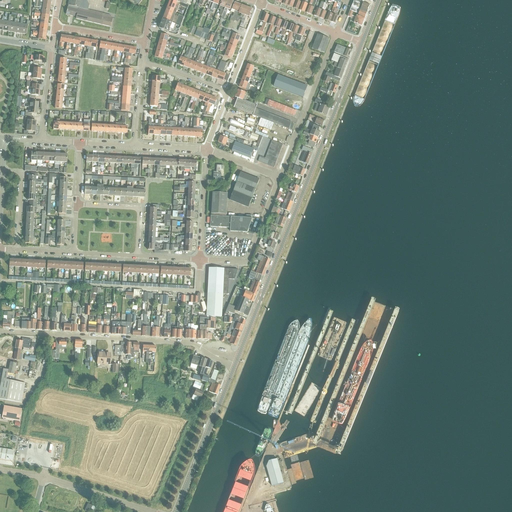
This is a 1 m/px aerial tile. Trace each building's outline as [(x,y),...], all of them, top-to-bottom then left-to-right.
[(110,27),(112,18),(110,17),(111,16),(92,11),(91,13),(90,12),(90,11),(87,10),(87,12),(86,11),(86,10),(79,8),(81,0),(69,0),(68,5),(68,8),(67,7),(66,14),(76,17),(76,19),(110,27)] [(173,0),(170,0),(167,10),(176,14),(179,5),(182,5),(181,6),(188,9),(189,6),(186,5),(173,0)] [(214,0),(211,10),(210,12),(213,13),(216,5),(218,5),(220,0),(214,0)] [(221,16),(222,16),(229,0),(227,0),(222,0),(219,9),(221,10),(221,13),(222,13),(221,16)] [(229,0),(222,16),(221,19),(224,20),(226,15),(228,9),(230,10),(233,2),(229,0)] [(303,0),(299,10),(305,12),(308,5),(305,3),(306,0),(303,0)] [(354,0),(351,8),(360,11),(358,16),(365,19),(370,5),(364,3),(364,0),(354,0)] [(314,16),(319,18),(324,3),(322,1),(319,9),(317,8),(314,16)] [(232,16),(228,27),(232,29),(235,21),(237,15),(241,5),(235,3),(233,9),(232,9),(231,12),(234,13),(233,17),(232,16)] [(324,3),(319,18),(324,19),(327,12),(324,11),(327,4),(324,3)] [(241,17),(237,15),(235,21),(239,22),(240,20),(242,21),(247,7),(242,5),(239,13),(242,14),(241,17)] [(247,7),(242,21),(241,23),(243,24),(244,22),(245,22),(247,16),(249,17),(252,9),(247,7)] [(325,20),(330,22),(335,9),(333,8),(331,14),(328,13),(325,20)] [(360,11),(351,8),(348,17),(351,18),(352,16),(356,18),(354,23),(362,26),(365,19),(358,16),(360,11)] [(335,9),(330,22),(335,24),(338,17),(336,16),(338,10),(336,9),(335,9)] [(167,10),(164,19),(181,26),(184,17),(176,14),(167,10)] [(262,36),(267,21),(269,18),(269,16),(264,14),(261,21),(264,22),(262,28),(260,28),(259,31),(257,30),(256,33),(262,36)] [(1,30),(8,31),(9,22),(10,22),(11,18),(11,15),(9,15),(9,18),(8,22),(4,21),(3,21),(1,30)] [(270,18),(269,18),(267,21),(269,22),(268,24),(271,25),(267,36),(269,37),(270,36),(271,32),(276,18),(271,16),(270,18)] [(8,31),(14,32),(15,23),(16,23),(17,19),(15,19),(14,23),(10,22),(9,22),(8,31)] [(181,26),(164,19),(160,29),(167,32),(170,33),(174,34),(177,35),(178,34),(181,26)] [(275,33),(275,34),(277,34),(278,33),(282,21),(277,19),(274,26),(277,27),(275,33)] [(14,32),(20,33),(22,24),(23,20),(21,20),(20,24),(16,23),(15,23),(14,32)] [(22,24),(20,33),(26,34),(28,25),(29,21),(27,21),(26,25),(22,24)] [(281,35),(284,36),(289,23),(283,21),(280,28),(283,29),(283,30),(281,35)] [(189,33),(194,35),(197,27),(195,26),(195,25),(192,24),(189,33)] [(286,42),(288,43),(295,26),(289,24),(287,30),(290,31),(287,38),(286,42)] [(288,43),(290,44),(292,37),(296,39),(298,35),(297,34),(299,27),(295,26),(289,39),(288,43)] [(198,27),(195,35),(201,38),(204,29),(198,27)] [(211,30),(204,27),(204,29),(201,38),(207,40),(209,35),(211,30)] [(296,39),(296,40),(300,42),(302,37),(303,37),(306,30),(301,28),(298,35),(296,39)] [(211,42),(209,47),(210,47),(217,30),(216,30),(214,33),(212,33),(211,35),(210,34),(207,41),(211,42)] [(225,37),(231,39),(239,42),(241,36),(234,33),(233,36),(223,32),(222,35),(225,37)] [(318,34),(312,49),(324,53),(330,39),(318,34)] [(63,42),(67,43),(68,36),(61,35),(59,42),(59,48),(62,48),(63,43),(63,42)] [(70,43),(73,44),(74,37),(68,36),(67,43),(66,49),(68,49),(68,46),(69,45),(70,43)] [(237,47),(239,42),(231,39),(225,37),(224,39),(227,40),(228,41),(230,42),(229,45),(237,47)] [(81,45),(85,46),(86,39),(80,38),(77,51),(77,56),(79,56),(81,45)] [(91,40),(88,59),(92,60),(93,54),(92,54),(94,48),(96,48),(98,41),(91,40)] [(108,50),(111,51),(112,44),(106,43),(103,62),(106,62),(107,56),(106,56),(107,52),(108,53),(108,50)] [(224,49),(227,50),(234,53),(237,47),(229,45),(226,43),(225,47),(222,46),(221,48),(224,49)] [(119,52),(123,53),(124,46),(118,45),(115,62),(118,63),(119,59),(118,58),(119,52)] [(159,45),(157,51),(167,54),(171,55),(173,56),(173,53),(171,53),(168,52),(167,51),(165,50),(166,47),(159,45)] [(337,45),(335,52),(342,55),(349,58),(352,51),(345,48),(337,45)] [(130,47),(127,63),(130,64),(131,60),(130,60),(131,54),(135,54),(136,48),(130,47)] [(180,60),(179,64),(184,67),(187,60),(191,48),(188,47),(186,52),(187,52),(186,55),(184,58),(181,57),(180,60)] [(187,60),(184,67),(190,69),(193,61),(190,60),(191,57),(192,54),(193,54),(195,50),(191,48),(187,60)] [(193,61),(190,69),(195,71),(199,60),(200,60),(203,51),(201,50),(197,60),(196,60),(195,62),(193,61)] [(234,53),(227,50),(225,57),(225,56),(224,57),(232,60),(232,59),(234,53)] [(157,51),(155,57),(163,59),(163,57),(166,57),(167,56),(170,57),(171,55),(167,54),(157,51)] [(199,60),(195,71),(201,73),(204,66),(203,65),(204,62),(202,61),(202,60),(205,52),(203,51),(200,60),(199,60)] [(327,73),(325,76),(340,82),(348,62),(339,58),(340,56),(334,54),(332,61),(331,62),(333,63),(334,61),(336,62),(335,64),(337,65),(336,67),(337,68),(334,75),(327,73)] [(33,55),(33,60),(33,64),(39,65),(39,62),(42,62),(43,56),(37,56),(37,55),(34,55),(33,55)] [(204,66),(201,73),(207,75),(212,60),(214,57),(213,57),(211,56),(210,60),(208,64),(207,64),(206,67),(204,66)] [(212,60),(207,75),(212,77),(215,70),(216,68),(213,67),(214,62),(215,63),(216,60),(216,58),(214,57),(212,60)] [(215,70),(212,77),(218,79),(224,62),(222,61),(221,61),(218,67),(217,71),(215,70)] [(224,62),(218,79),(223,82),(226,74),(223,73),(227,63),(224,62)] [(32,65),(32,73),(41,74),(41,69),(38,68),(39,66),(32,65)] [(32,73),(31,81),(37,82),(37,79),(40,79),(41,74),(32,73)] [(244,75),(242,81),(248,84),(250,78),(244,75)] [(274,86),(303,98),(307,86),(278,75),(274,86)] [(32,87),(32,90),(39,91),(40,85),(37,85),(37,82),(31,81),(27,81),(26,87),(32,87)] [(248,84),(242,81),(240,87),(248,90),(250,85),(248,84)] [(175,89),(173,97),(175,98),(176,94),(177,94),(178,92),(181,93),(183,86),(178,83),(177,84),(176,83),(174,89),(175,89)] [(328,90),(335,93),(338,86),(331,84),(328,90)] [(181,93),(180,96),(185,98),(186,95),(189,88),(183,86),(181,93)] [(185,98),(181,108),(184,109),(187,99),(188,99),(189,96),(192,97),(194,90),(189,88),(186,95),(185,98)] [(39,91),(32,90),(31,95),(30,95),(29,98),(35,99),(35,96),(39,96),(39,91)] [(193,102),(191,109),(193,110),(195,105),(200,92),(194,90),(192,97),(194,98),(193,102)] [(236,98),(238,98),(243,100),(244,96),(247,97),(248,94),(238,90),(236,98)] [(200,92),(195,105),(197,106),(198,103),(199,100),(203,102),(206,94),(200,92)] [(205,105),(202,113),(204,114),(205,112),(211,96),(206,94),(203,102),(203,103),(205,104),(204,104),(205,105)] [(204,114),(204,115),(206,115),(207,112),(208,113),(211,105),(214,106),(217,107),(219,101),(216,100),(217,98),(211,96),(205,112),(204,114)] [(256,108),(257,105),(254,103),(254,105),(243,100),(238,98),(234,108),(253,115),(256,108)] [(25,107),(29,108),(37,108),(38,103),(33,102),(33,99),(27,99),(26,104),(25,104),(25,107)] [(296,115),(298,109),(270,99),(268,105),(296,115)] [(314,111),(327,116),(329,108),(321,105),(322,102),(316,100),(315,103),(317,104),(314,111)] [(37,108),(29,108),(29,111),(25,111),(25,116),(31,116),(32,113),(37,114),(37,108)] [(256,108),(253,115),(289,129),(292,122),(256,108)] [(315,124),(322,127),(325,121),(310,115),(309,117),(316,120),(315,124)] [(27,123),(27,126),(35,127),(36,121),(34,121),(34,118),(25,117),(25,122),(27,123)] [(229,130),(235,132),(235,134),(237,135),(237,133),(243,135),(245,131),(228,125),(223,136),(226,137),(229,130)] [(306,127),(304,133),(318,138),(320,133),(318,132),(319,128),(314,126),(312,131),(309,130),(310,129),(306,127)] [(318,138),(304,133),(303,135),(309,138),(308,140),(309,141),(308,144),(302,141),(301,143),(314,148),(318,138)] [(236,142),(221,136),(218,143),(226,145),(227,142),(228,143),(229,142),(234,144),(235,144),(236,142)] [(232,151),(251,158),(254,149),(236,142),(235,144),(234,144),(233,145),(234,146),(232,151)] [(300,161),(308,164),(312,154),(311,153),(312,150),(303,146),(302,150),(304,151),(300,161)] [(215,181),(225,182),(225,179),(221,178),(222,170),(224,170),(224,166),(217,165),(216,172),(214,172),(214,178),(215,178),(215,181)] [(292,173),(303,177),(306,170),(295,166),(292,173)] [(230,200),(249,208),(260,180),(241,172),(230,200)] [(28,176),(28,182),(41,183),(41,180),(37,180),(37,174),(31,173),(30,176),(28,176)] [(290,191),(297,193),(299,186),(292,184),(290,187),(291,188),(290,191)] [(212,214),(226,215),(228,193),(213,192),(212,214)] [(286,200),(288,201),(293,202),(295,196),(291,194),(288,193),(286,200)] [(27,194),(27,200),(29,200),(29,204),(36,204),(36,201),(38,201),(38,195),(27,194)] [(293,202),(288,201),(287,205),(284,204),(282,209),(289,212),(293,202)] [(27,207),(27,213),(34,214),(36,214),(36,208),(36,204),(29,204),(29,207),(27,207)] [(150,207),(150,213),(161,214),(165,214),(165,212),(161,212),(161,211),(156,211),(156,208),(159,208),(160,205),(153,205),(153,208),(150,207)] [(275,224),(283,227),(286,218),(278,215),(275,224)] [(253,219),(211,216),(211,227),(231,228),(231,232),(248,233),(253,219)] [(267,234),(265,239),(275,242),(276,240),(278,241),(280,235),(273,232),(272,236),(267,234)] [(264,240),(263,243),(265,244),(264,247),(267,248),(266,251),(273,253),(274,250),(277,243),(275,242),(265,239),(264,240)] [(261,261),(259,265),(262,266),(267,268),(270,260),(265,258),(259,255),(257,259),(261,261)] [(262,266),(259,265),(256,273),(264,276),(267,268),(262,266)] [(209,268),(208,293),(223,294),(224,279),(229,279),(234,279),(238,270),(209,268)] [(253,280),(248,292),(256,295),(261,283),(259,283),(262,275),(256,273),(251,271),(249,276),(254,278),(253,280)] [(92,297),(96,297),(97,292),(101,293),(101,287),(93,286),(92,297)] [(241,297),(238,302),(246,306),(248,300),(253,302),(256,295),(248,292),(245,291),(242,297),(241,297)] [(207,316),(222,317),(223,294),(208,293),(207,316)] [(374,294),(312,445),(340,456),(403,305),(398,303),(395,310),(376,302),(379,296),(374,294)] [(246,306),(238,302),(236,307),(228,304),(226,311),(234,314),(235,311),(248,316),(250,309),(245,307),(246,306)] [(281,423),(311,435),(317,422),(314,421),(349,337),(351,338),(359,321),(356,320),(357,318),(353,312),(340,306),(331,308),(331,310),(329,309),(322,325),(324,326),(289,411),(287,410),(281,423)] [(7,315),(7,317),(7,320),(3,320),(2,328),(10,329),(11,323),(10,323),(11,315),(7,315)] [(61,316),(60,330),(63,330),(63,331),(70,332),(71,325),(66,325),(67,322),(64,322),(65,317),(61,316)] [(203,327),(203,339),(208,339),(211,339),(211,333),(208,333),(208,332),(206,332),(207,329),(216,330),(216,318),(216,317),(207,316),(206,318),(200,317),(200,322),(203,322),(203,327)] [(22,318),(21,329),(30,330),(31,322),(31,319),(22,318)] [(232,323),(230,328),(233,329),(232,328),(234,325),(236,326),(235,329),(241,331),(246,320),(239,318),(238,321),(234,319),(233,319),(232,321),(231,323),(232,323)] [(132,335),(140,336),(141,320),(138,320),(138,330),(133,330),(132,335)] [(115,334),(120,335),(121,323),(121,322),(112,322),(111,334),(115,334)] [(130,335),(131,323),(121,323),(120,335),(130,335)] [(96,333),(97,325),(88,325),(88,333),(95,333),(96,333)] [(227,333),(227,334),(230,335),(231,336),(239,339),(241,333),(234,331),(233,335),(231,334),(233,329),(230,328),(228,333),(227,333)] [(236,345),(239,339),(231,336),(229,342),(231,342),(231,343),(236,345)] [(22,341),(16,340),(15,348),(13,359),(19,360),(22,347),(29,348),(29,349),(31,339),(22,338),(22,341)] [(50,359),(59,359),(59,349),(66,349),(66,341),(59,341),(59,340),(56,340),(56,351),(55,351),(55,350),(51,350),(50,359)] [(125,350),(125,342),(121,342),(121,346),(115,346),(115,355),(121,355),(121,354),(122,354),(122,353),(124,353),(123,350),(125,350)] [(131,343),(130,358),(133,358),(134,352),(139,353),(139,343),(131,343)] [(149,353),(149,346),(143,346),(142,352),(146,352),(146,353),(146,356),(146,359),(151,359),(151,356),(149,356),(149,353)] [(97,364),(109,365),(110,354),(102,353),(98,352),(97,364)] [(193,356),(191,364),(199,367),(202,367),(200,374),(198,381),(200,382),(203,375),(205,368),(204,368),(207,360),(202,359),(201,358),(199,358),(193,356)] [(210,369),(211,367),(212,362),(208,360),(205,368),(203,375),(201,381),(208,382),(210,378),(210,376),(206,375),(206,374),(208,368),(210,369)] [(3,369),(0,386),(0,399),(22,403),(25,383),(6,380),(7,373),(14,375),(16,363),(10,362),(8,370),(3,369)] [(208,382),(207,384),(210,385),(211,383),(212,383),(208,391),(217,395),(222,380),(215,378),(218,371),(214,370),(210,378),(208,382)] [(201,398),(203,393),(195,390),(192,398),(197,400),(198,397),(201,398)] [(2,418),(20,421),(22,409),(4,406),(2,418)] [(0,448),(0,458),(13,461),(14,451),(0,448)] [(266,462),(272,486),(284,483),(277,459),(266,462)] [(49,491),(46,501),(53,503),(56,493),(49,491)] [(56,493),(53,503),(60,505),(62,495),(56,493)] [(62,495),(60,505),(66,506),(69,497),(62,495)] [(69,497),(66,506),(73,508),(75,498),(69,497)] [(75,498),(73,508),(80,510),(82,500),(75,498)]
